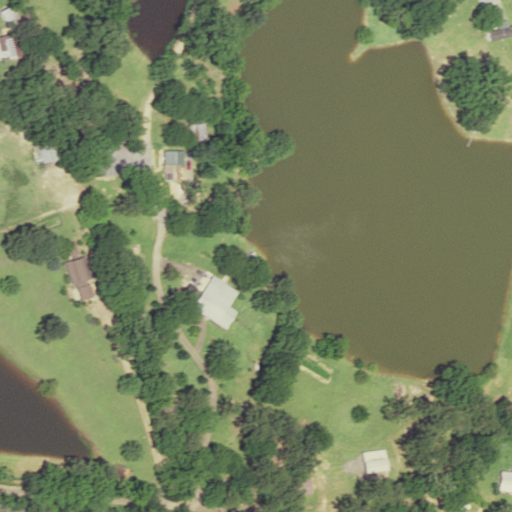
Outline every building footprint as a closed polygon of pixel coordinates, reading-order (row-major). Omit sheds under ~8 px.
[(511,33),(511,23),(501,25),(500,19),(491,21),(493,28),(482,30),(484,39),(511,33)] [(0,56),(11,53),(5,33),(0,34),(0,56)] [(178,126),(180,142),(203,140),(202,123),(178,126)] [(34,145),(40,162),(52,158),(46,140),(34,145)] [(161,150),(161,165),(178,165),(178,150),(161,150)] [(88,297),(77,257),(62,261),(73,301),(88,297)] [(222,283),(209,274),(189,307),(215,322),(229,300),(216,292),(222,283)] [(345,464),(345,472),(384,471),(383,460),(358,461),(358,463),(345,464)] [(511,491),(511,465),(511,472),(497,471),(497,491),(511,491)] [(287,494),(305,494),(305,476),(287,476),(287,494)]
